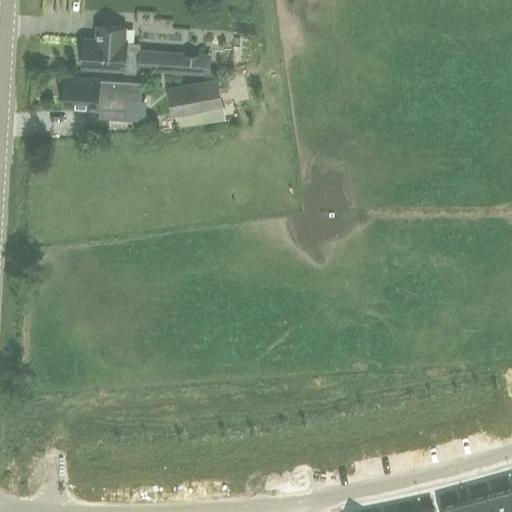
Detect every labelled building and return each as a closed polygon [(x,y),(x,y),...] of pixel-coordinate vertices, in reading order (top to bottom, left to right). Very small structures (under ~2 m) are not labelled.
[(52,0),(52,11),(92,11),(92,0),(52,0)] [(123,41),(124,26),(99,25),(98,39),(85,38),(83,65),(125,67),(127,41),(123,41)] [(140,48),(140,70),(201,74),(202,52),(140,48)] [(141,98),(142,81),(101,78),(66,76),(64,105),(99,107),(127,108),(127,97),(141,98)] [(226,117),(220,78),(198,82),(197,80),(168,85),(174,115),(176,114),(177,125),(226,117)] [(511,511),(511,504),(507,487),(485,493),(490,511),(511,511)] [(490,511),(485,493),(463,499),(466,511),(490,511)] [(466,511),(463,499),(441,505),(442,511),(466,511)]
